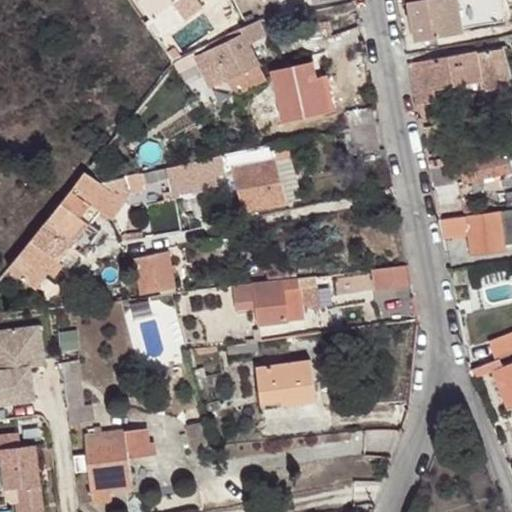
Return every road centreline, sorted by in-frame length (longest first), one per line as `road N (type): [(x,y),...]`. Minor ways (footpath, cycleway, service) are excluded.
road 1 (residential): [(446,351),(373,0)]
road 2 (residential): [(389,511),(446,351)]
road 3 (residential): [(446,351),(511,504)]
